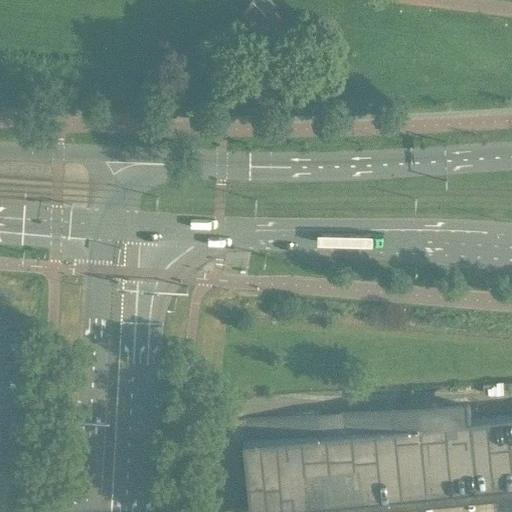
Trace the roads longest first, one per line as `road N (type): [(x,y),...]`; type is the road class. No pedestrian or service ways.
road 1 (unknown): [(228,511),(225,434),(242,410),(291,400),(511,391)]
road 2 (secondary): [(144,228),(511,253)]
road 3 (secondary): [(511,158),(145,159)]
road 4 (unclassified): [(100,227),(90,511)]
road 5 (unclassified): [(134,511),(144,228)]
